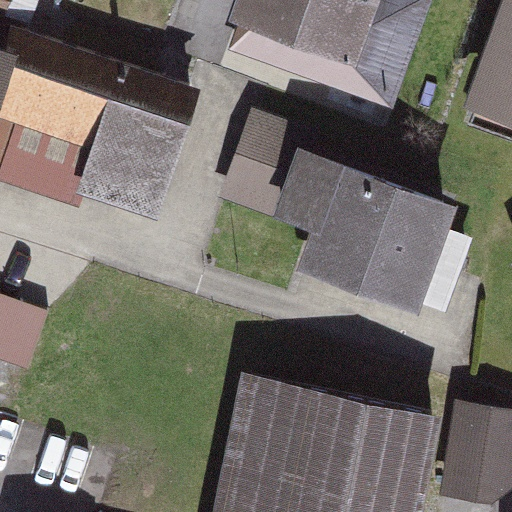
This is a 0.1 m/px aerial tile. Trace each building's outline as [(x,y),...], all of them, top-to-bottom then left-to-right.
[(381,0),(241,0),(231,38),(359,76),(381,0)] [(511,6),(504,3),(458,118),(511,139),(511,6)] [(188,99),(0,42),(0,124),(86,150),(73,192),(153,216),(188,99)] [(440,206),(276,160),(246,265),(410,312),(440,206)] [(511,261),(503,265),(511,288),(511,261)] [(48,317),(0,303),(0,368),(30,378),(48,317)] [(212,511),(414,511),(433,408),(242,365),(212,511)] [(511,403),(454,394),(439,491),(491,499),(511,485),(511,403)]
